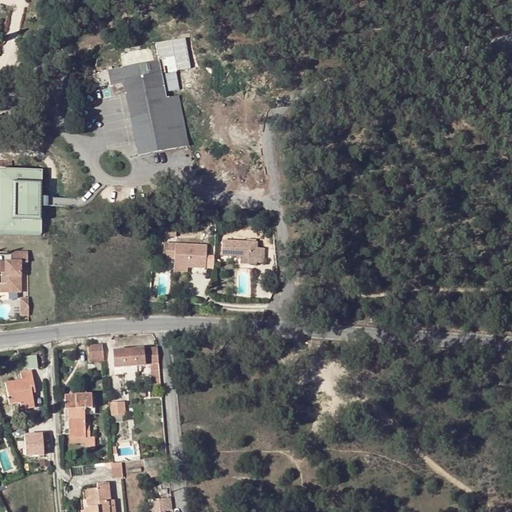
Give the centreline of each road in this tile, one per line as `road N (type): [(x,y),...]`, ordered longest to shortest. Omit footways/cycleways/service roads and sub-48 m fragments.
road 1 (unclassified): [(274,205),(273,119),(285,88),(312,65),(511,38)]
road 2 (unclassified): [(62,31),(67,61),(57,122),(96,174),(132,180),(176,168),(228,199),(274,205)]
road 3 (tertiary): [(511,344),(281,329)]
road 4 (residential): [(160,323),(177,511)]
road 5 (unknown): [(49,331),(63,511)]
road 6 (tertiary): [(160,323),(0,336)]
road 7 (unclassified): [(281,329),(287,277),(274,205)]
road 8 (tertiary): [(281,329),(160,323)]
